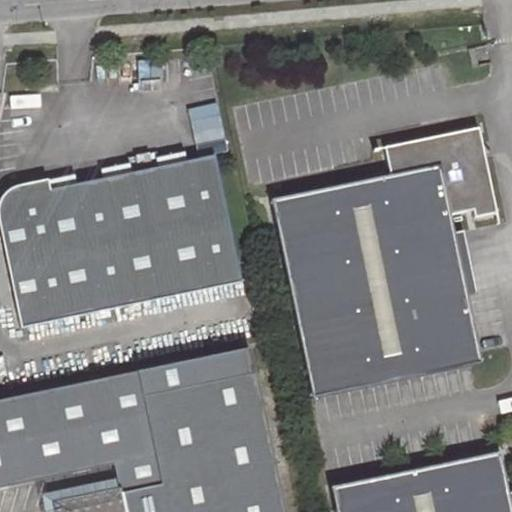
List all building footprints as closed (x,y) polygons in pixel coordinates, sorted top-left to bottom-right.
[(390,174),(270,198),(311,400),(481,365),(450,216),(473,211),(474,219),(496,214),(479,130),(385,149),(390,174)] [(239,283),(213,156),(48,190),(46,181),(15,187),(10,189),(6,192),(2,196),(0,199),(0,230),(20,328),(239,283)] [(248,349),(0,400),(0,490),(114,466),(119,490),(120,495),(159,487),(140,399),(254,375),(248,349)] [(119,490),(51,505),(52,511),(282,511),(254,375),(140,399),(159,487),(120,495),(119,490)] [(511,511),(511,510),(500,451),(331,485),(336,511),(511,511)]
